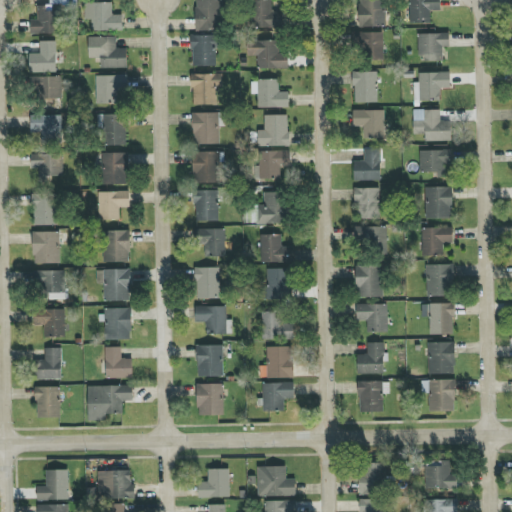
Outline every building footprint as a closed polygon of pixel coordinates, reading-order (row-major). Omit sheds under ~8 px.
[(195,0),(196,32),(221,31),(220,0),(195,0)] [(252,28),(272,28),(271,0),(264,0),(251,0),(252,28)] [(386,27),(385,0),(359,0),(360,27),(386,27)] [(409,0),(410,24),(432,24),(432,12),(441,12),(440,0),(409,0)] [(122,15),(113,16),(113,3),(85,3),(85,20),(91,20),(91,31),(122,31),(122,15)] [(30,21),(31,34),(56,34),(55,6),(37,6),(38,21),(30,21)] [(384,33),(353,32),(352,50),(363,51),(363,59),(383,60),(384,33)] [(443,47),(450,47),(449,34),(418,34),(418,56),(426,55),(426,62),(443,61),(443,47)] [(191,67),(217,68),(217,36),(192,36),(191,67)] [(116,37),(89,38),(89,59),(101,58),(101,69),(127,68),(127,49),(117,49),(116,37)] [(288,69),(289,53),(279,53),(279,41),(248,41),(247,56),(258,56),(257,69),(288,69)] [(30,73),(56,73),(56,42),(40,42),(40,54),(29,54),(30,73)] [(378,103),(377,72),(353,72),(354,104),(378,103)] [(223,90),(223,74),(192,75),(193,106),(217,105),(217,90),(223,90)] [(127,75),(96,76),(96,104),(119,104),(119,96),(128,96),(127,75)] [(61,78),(31,77),(30,92),(36,92),(36,101),(61,101),(61,78)] [(258,108),(289,108),(289,92),(279,92),(279,81),(251,81),(251,95),(258,95),(258,108)] [(413,135),(425,135),(425,142),(450,142),(451,122),(440,122),(440,111),(414,110),(413,135)] [(385,139),(384,111),(353,111),(353,127),(363,127),(364,139),(385,139)] [(194,145),(220,144),(219,113),(193,114),(194,145)] [(42,133),(42,140),(57,141),(58,116),(32,115),(31,133),(42,133)] [(101,116),(102,146),(126,145),(125,115),(101,116)] [(258,147),(289,146),(289,116),(264,116),(264,131),(258,131),(258,147)] [(354,162),(354,182),(381,181),(380,150),(364,150),(365,162),(354,162)] [(420,173),(437,172),(438,177),(446,177),(445,164),(451,164),(451,150),(420,151),(420,173)] [(220,183),(219,152),(192,153),(194,184),(220,183)] [(290,152),(259,152),(259,167),(255,167),(255,180),(280,179),(280,167),(290,167),(290,152)] [(103,185),(128,185),(128,153),(103,154),(103,185)] [(63,177),(63,154),(31,155),(31,168),(39,168),(39,177),(63,177)] [(379,188),(355,189),(356,220),(380,219),(379,188)] [(425,188),(426,220),(453,219),(452,188),(425,188)] [(218,191),(195,191),(195,222),(219,222),(218,191)] [(98,192),(99,221),(119,220),(119,208),(129,208),(129,192),(98,192)] [(284,193),(264,193),(264,205),(258,205),(258,224),(284,225),(284,193)] [(33,195),(33,226),(57,226),(56,194),(33,195)] [(387,227),(359,228),(360,253),(387,253),(387,227)] [(443,243),(453,243),(453,228),(422,229),(423,257),(444,257),(443,243)] [(225,257),(224,229),(203,230),(203,257),(225,257)] [(104,263),(130,263),(129,231),(103,232),(104,263)] [(34,264),(60,264),(60,232),(33,233),(34,264)] [(282,235),(261,235),(261,263),(292,263),(292,247),(282,248),(282,235)] [(453,265),(426,265),(427,297),(454,296),(453,265)] [(356,267),(357,298),(383,297),(382,266),(356,267)] [(220,268),(196,268),(197,300),(220,299),(220,268)] [(267,289),(262,289),(262,299),(291,300),(292,269),(267,269),(267,289)] [(104,302),(130,301),(130,270),(97,271),(97,284),(104,284),(104,302)] [(66,272),(33,271),(33,291),(44,291),(44,299),(66,299),(66,272)] [(430,335),(454,335),(454,304),(422,304),(422,318),(430,317),(430,335)] [(387,305),(357,305),(357,321),(367,320),(367,333),(388,333),(387,305)] [(226,307),(195,307),(195,322),(206,322),(206,334),(229,334),(229,323),(227,323),(226,307)] [(129,340),(130,309),(105,308),(104,340),(129,340)] [(35,326),(44,325),(45,337),(65,337),(64,310),(34,310),(35,326)] [(283,312),(262,312),(262,340),(292,341),(293,325),(282,325),(283,312)] [(385,375),(384,343),(368,343),(368,354),(357,355),(358,375),(385,375)] [(428,343),(429,375),(455,374),(455,343),(428,343)] [(197,346),(198,378),(224,377),(223,346),(197,346)] [(293,348),(267,347),(267,366),(260,366),(260,378),(293,379),(293,348)] [(106,379),(133,378),(133,359),(122,360),(121,348),(105,348),(106,379)] [(62,380),(61,349),(45,349),(45,361),(35,361),(36,380),(62,380)] [(429,394),(429,412),(456,411),(455,380),(423,381),(423,394),(429,394)] [(359,412),(383,412),(383,382),(359,382),(359,412)] [(263,384),(264,412),(285,411),(285,399),(295,399),(294,384),(263,384)] [(223,385),(197,385),(198,416),(224,416),(223,385)] [(88,387),(88,421),(106,421),(106,415),(123,415),(123,402),(133,401),(133,386),(88,387)] [(37,419),(61,418),(61,387),(36,388),(37,419)] [(451,476),(450,461),(442,461),(442,468),(425,468),(425,489),(457,489),(457,476),(451,476)] [(360,495),(386,495),(385,463),(360,464),(360,495)] [(296,496),(296,480),(286,480),(286,467),(257,467),(258,497),(296,496)] [(199,498),(230,498),(229,469),(208,470),(209,482),(198,483),(199,498)] [(68,470),(46,471),(46,487),(37,487),(37,501),(69,500),(68,470)] [(98,472),(98,499),(133,498),(133,471),(98,472)] [(384,511),(384,499),(360,500),(360,511),(384,511)] [(426,501),(425,511),(458,511),(458,499),(426,501)] [(263,502),(263,511),(296,511),(296,501),(263,502)]
